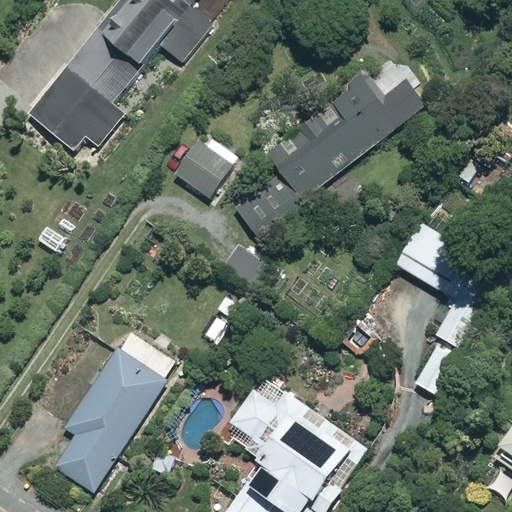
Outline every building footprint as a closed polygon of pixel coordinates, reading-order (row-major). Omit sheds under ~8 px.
[(131,0),(30,119),(90,169),(131,121),(119,111),(167,55),(185,70),(222,25),(199,5),(203,0),(131,0)] [(285,173),(307,205),(407,136),(372,84),(311,126),(324,145),(285,173)] [(206,148),(182,187),(197,196),(222,157),(206,148)] [(308,210),(274,173),(235,208),(269,246),(308,210)] [(470,248),(421,221),(397,264),(429,282),(421,296),(431,302),(439,288),(458,299),(438,334),(462,348),(495,289),(458,268),(470,248)] [(270,265),(240,244),(224,267),(254,288),(270,265)] [(63,474),(102,499),(180,376),(125,341),(68,432),(83,442),(63,474)] [(462,357),(438,344),(425,371),(449,383),(462,357)] [(243,511),(336,511),(367,466),(302,423),(243,511)]
